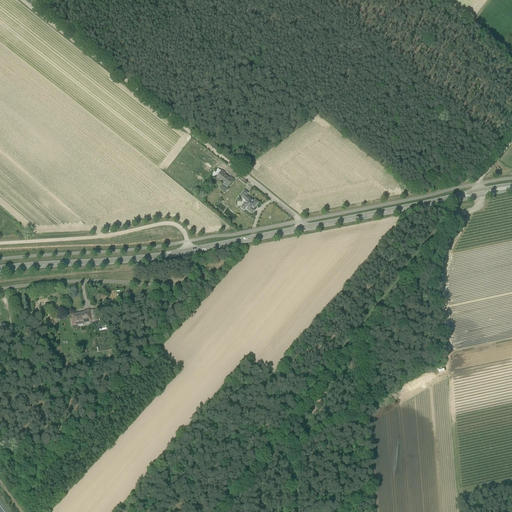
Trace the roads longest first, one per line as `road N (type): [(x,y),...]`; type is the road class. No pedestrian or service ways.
road 1 (track): [(182,368),(160,350),(252,247),(401,217),(271,371),(242,357)]
road 2 (track): [(449,220),(213,511)]
road 3 (track): [(302,221),(23,0)]
road 4 (tertiary): [(189,252),(478,193)]
road 5 (unclassified): [(0,287),(103,280),(175,288),(185,284),(189,252)]
road 6 (track): [(242,357),(111,511)]
road 7 (track): [(52,511),(182,368)]
road 8 (tertiary): [(0,269),(189,252)]
